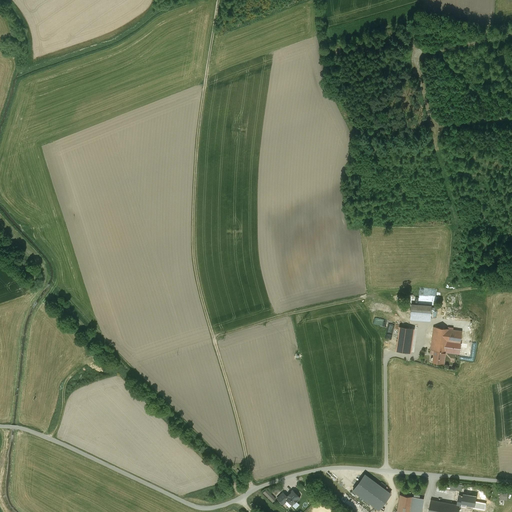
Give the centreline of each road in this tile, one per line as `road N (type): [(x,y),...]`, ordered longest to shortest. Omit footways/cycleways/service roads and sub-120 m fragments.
road 1 (unclassified): [(511,481),(328,467),(206,508),(62,443),(0,426)]
road 2 (track): [(252,491),(192,247),(197,130),(218,0)]
road 3 (track): [(214,338),(365,299),(394,305),(410,322)]
